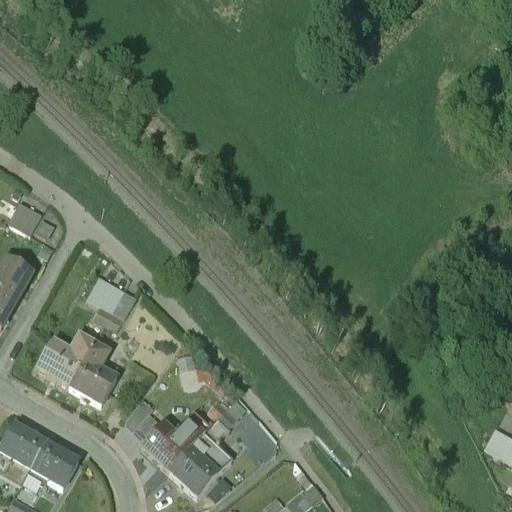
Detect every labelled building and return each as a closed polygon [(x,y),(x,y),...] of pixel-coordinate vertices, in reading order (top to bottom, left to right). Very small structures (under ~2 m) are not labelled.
[(17,210),(6,203),(0,213),(0,215),(11,222),(17,210)] [(40,222),(17,210),(11,222),(7,230),(29,242),(40,222)] [(50,233),(42,228),(35,240),(44,245),(50,233)] [(3,266),(0,272),(0,332),(29,281),(3,266)] [(122,299),(97,285),(84,307),(97,315),(98,314),(109,320),(122,299)] [(109,320),(98,314),(97,315),(91,326),(102,332),(109,320)] [(121,327),(109,320),(102,332),(114,339),(121,327)] [(69,359),(50,349),(35,376),(67,394),(91,352),(78,344),(69,359)] [(91,352),(67,394),(99,412),(115,385),(96,375),(105,360),(91,352)] [(140,406),(123,429),(140,444),(156,428),(147,420),(151,416),(140,406)] [(215,407),(206,417),(216,426),(225,416),(215,407)] [(235,425),(225,416),(216,426),(225,435),(235,425)] [(201,443),(189,456),(167,478),(195,504),(230,466),(214,452),(227,437),(225,435),(216,426),(201,443)] [(172,440),(161,430),(139,454),(166,478),(167,478),(189,456),(201,443),(184,427),(172,440)] [(44,451),(11,432),(0,452),(0,482),(20,494),(29,477),(44,451)] [(505,440),(495,435),(484,455),(494,461),(505,440)] [(511,452),(511,444),(505,440),(494,461),(504,467),(511,452)] [(76,469),(44,451),(29,477),(61,496),(76,469)]
